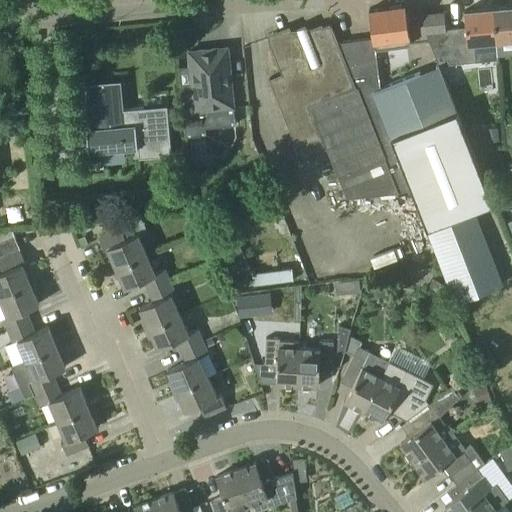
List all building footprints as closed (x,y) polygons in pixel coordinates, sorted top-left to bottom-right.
[(377,64),(375,51),(410,45),(405,5),(369,10),(373,38),(339,42),(350,70),(377,64)] [(511,6),(493,9),(497,56),(511,54),(511,6)] [(497,57),(497,56),(493,9),(464,11),(466,27),(445,29),(425,31),(439,64),(464,62),(476,61),(476,59),(497,57)] [(425,31),(445,29),(444,13),(424,15),(425,31)] [(339,42),(338,42),(331,25),(324,28),(324,26),(314,30),(313,27),(310,28),(309,28),(308,28),(309,29),(297,34),(295,29),(292,30),(292,29),(279,34),(278,31),(274,32),(275,36),(268,39),(275,57),(282,73),(269,78),(302,158),(327,148),(346,197),(347,207),(372,204),(371,195),(399,192),(387,165),(357,88),(350,70),(339,42)] [(229,66),(228,49),(232,48),(232,47),(203,50),(203,49),(198,49),(198,50),(189,51),(190,65),(179,66),(180,83),(186,137),(206,134),(205,128),(235,125),(233,107),(229,66)] [(380,89),(380,86),(377,64),(350,70),(357,88),(387,165),(399,192),(400,191),(418,238),(428,234),(455,303),(503,284),(473,209),(492,202),(439,66),(417,74),(380,89)] [(85,84),(86,84),(89,128),(86,128),(88,151),(137,146),(135,124),(123,125),(120,81),(121,81),(120,80),(85,83),(85,84)] [(484,128),(485,131),(486,143),(498,141),(497,127),(484,128)] [(113,270),(147,254),(138,234),(125,239),(120,228),(98,237),(104,250),(107,248),(114,263),(111,264),(113,270)] [(26,262),(20,250),(14,235),(0,240),(0,296),(34,283),(32,277),(29,279),(22,264),(26,262)] [(225,242),(227,248),(237,270),(240,277),(252,272),(236,237),(225,242)] [(148,290),(170,280),(165,269),(156,273),(147,254),(113,270),(115,274),(118,272),(125,288),(143,280),(148,290)] [(252,273),(253,285),(294,280),(292,268),(252,273)] [(366,283),(369,295),(385,291),(382,279),(366,283)] [(427,291),(441,298),(447,286),(433,279),(427,291)] [(145,329),(180,314),(172,295),(176,293),(170,280),(148,290),(153,301),(140,307),(147,323),(143,325),(145,329)] [(8,330),(30,321),(26,309),(39,304),(32,288),(36,287),(34,283),(0,296),(0,297),(8,317),(3,319),(8,330)] [(254,316),(251,296),(242,297),(237,297),(240,317),(244,317),(246,317),(254,316)] [(181,351),(203,341),(198,330),(189,334),(180,314),(145,329),(148,334),(151,332),(158,348),(176,340),(181,351)] [(26,359),(60,345),(58,340),(55,342),(48,326),(35,332),(30,321),(8,330),(13,343),(18,340),(26,359)] [(338,349),(344,351),(349,335),(351,329),(342,327),(339,326),(338,349)] [(361,341),(349,335),(344,351),(353,356),(342,378),(354,384),(345,401),(364,410),(380,377),(389,361),(359,346),(361,341)] [(203,341),(206,347),(215,343),(212,337),(203,341)] [(297,385),(299,347),(278,346),(278,339),(265,338),(265,364),(277,364),(276,384),(297,385)] [(175,385),(171,387),(173,392),(207,377),(199,358),(209,354),(206,347),(203,341),(181,351),(186,362),(168,370),(175,385)] [(319,367),(332,367),(333,341),(319,341),(319,348),(299,347),(297,385),(318,386),(319,367)] [(27,396),(57,384),(52,373),(66,367),(59,351),(62,350),(60,345),(26,359),(11,366),(20,387),(0,395),(0,408),(28,397),(27,396)] [(207,377),(173,392),(176,396),(179,395),(186,410),(199,405),(204,416),(226,406),(221,394),(216,396),(207,377)] [(380,377),(364,410),(383,420),(392,403),(403,408),(414,385),(403,379),(399,387),(380,377)] [(479,405),(492,400),(486,382),(473,387),(479,405)] [(58,420),(92,406),(90,401),(87,403),(80,387),(62,395),(57,384),(27,396),(28,397),(32,408),(41,404),(41,405),(50,401),(58,420)] [(401,443),(408,453),(413,461),(453,431),(456,429),(454,427),(446,423),(444,424),(439,417),(462,394),(455,384),(446,391),(446,390),(426,404),(428,407),(410,421),(418,431),(401,443)] [(92,406),(58,420),(66,440),(62,442),(67,455),(89,445),(84,433),(97,428),(91,412),(94,411),(92,406)] [(478,468),(485,463),(471,443),(465,447),(453,431),(413,461),(426,477),(443,465),(457,484),(478,468)] [(35,433),(16,441),(21,455),(41,447),(35,433)] [(511,442),(500,451),(508,469),(511,467),(511,442)] [(301,468),(305,465),(304,458),(292,459),(294,469),(301,468)] [(251,511),(254,511),(270,506),(270,507),(297,497),(293,470),(263,481),(256,462),(236,469),(251,511)] [(451,511),(491,511),(495,509),(504,503),(504,504),(509,500),(497,483),(492,487),(478,468),(457,484),(462,492),(445,504),(451,511)] [(251,511),(236,469),(216,476),(223,496),(210,501),(214,511),(251,511)] [(194,511),(193,507),(181,511),(174,491),(154,499),(158,511),(194,511)] [(158,511),(154,499),(134,506),(136,511),(158,511)] [(504,503),(495,509),(491,511),(510,511),(504,504),(504,503)]
